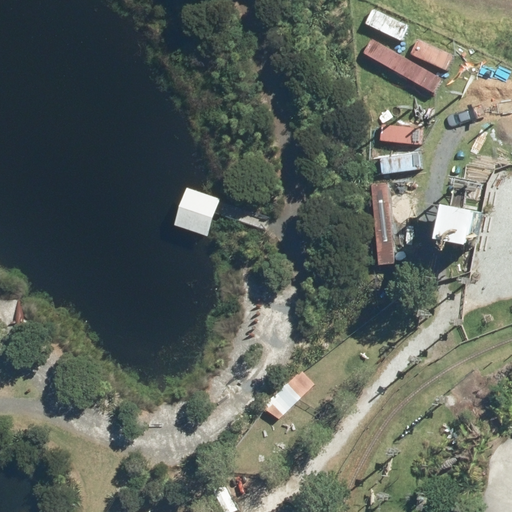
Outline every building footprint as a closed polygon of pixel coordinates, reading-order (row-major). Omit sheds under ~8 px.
[(511,118),(507,115),(496,136),(511,144),(511,118)] [(395,180),(379,182),(387,263),(404,261),(395,180)] [(231,196),(199,185),(185,221),(218,233),(227,207),(231,196)] [(485,212),(451,206),(444,240),(449,241),(473,246),(478,247),(481,234),(485,212)] [(315,384),(303,372),(280,390),(267,410),(281,420),(315,384)] [(248,501),(227,479),(215,490),(236,511),(248,501)]
